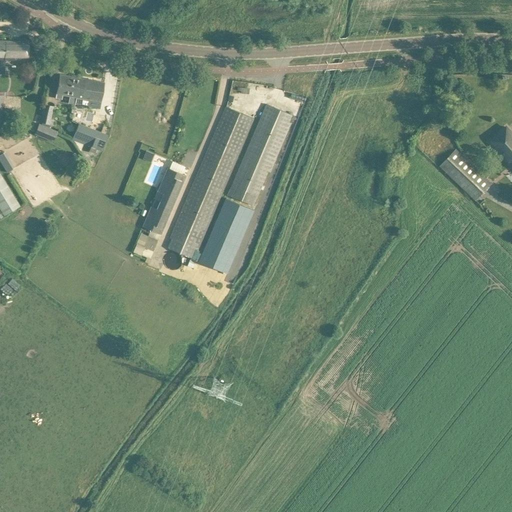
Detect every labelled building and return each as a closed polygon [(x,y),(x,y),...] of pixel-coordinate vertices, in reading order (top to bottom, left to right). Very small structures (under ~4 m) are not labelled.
[(0,65),(4,66),(4,59),(27,60),(27,52),(28,42),(0,40),(0,65)] [(75,97),(79,78),(59,74),(56,93),(55,98),(61,99),(62,95),(75,97)] [(79,78),(75,97),(88,99),(87,106),(99,108),(104,83),(79,78)] [(53,125),(54,120),(51,118),(53,106),(44,104),(41,121),(53,125)] [(263,113),(228,194),(254,204),(263,184),(264,185),(290,125),(291,123),(289,123),(292,115),(267,104),(263,113)] [(174,240),(170,249),(188,257),(186,260),(189,261),(190,262),(191,259),(196,249),(198,250),(254,119),(226,107),(170,238),(174,240)] [(79,124),(73,138),(102,150),(107,135),(79,124)] [(52,141),(56,132),(39,125),(35,134),(52,141)] [(511,164),(511,132),(506,126),(490,140),(511,164)] [(476,200),(492,184),(456,149),(440,166),(476,200)] [(147,151),(144,158),(151,161),(154,154),(147,151)] [(2,153),(0,154),(0,161),(6,172),(12,169),(2,153)] [(143,226),(133,251),(151,259),(161,234),(182,185),(186,176),(182,174),(170,168),(168,168),(164,177),(143,226)] [(0,209),(4,215),(20,205),(0,172),(0,209)] [(199,252),(196,260),(227,273),(237,249),(254,210),(227,198),(203,252),(203,254),(199,252)]
